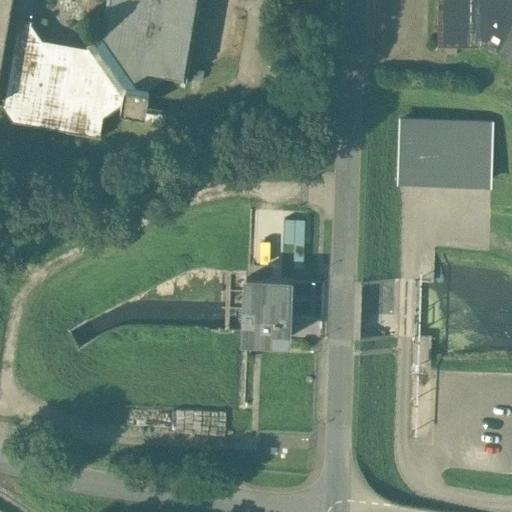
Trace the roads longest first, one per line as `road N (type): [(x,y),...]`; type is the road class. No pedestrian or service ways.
road 1 (unclassified): [(351,0),(335,511)]
road 2 (unclassified): [(298,511),(0,461)]
road 3 (track): [(345,54),(461,62),(511,85)]
